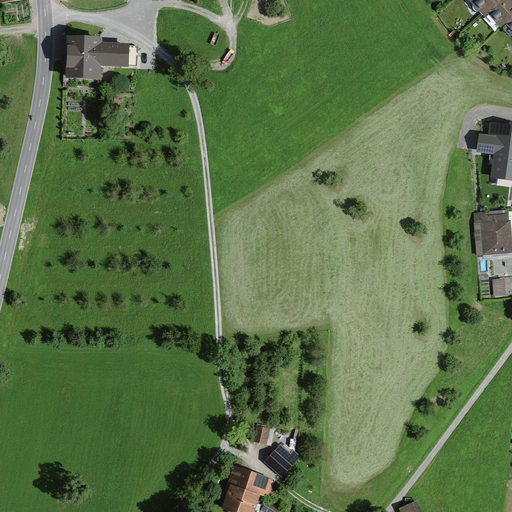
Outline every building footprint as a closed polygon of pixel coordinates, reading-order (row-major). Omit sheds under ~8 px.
[(494,5),(500,0),(472,0),(471,1),(485,17),(488,14),(496,7),(494,5)] [(502,28),(506,25),(511,19),(511,16),(511,15),(511,1),(510,0),(500,0),(494,5),(496,7),(488,14),(502,28)] [(101,41),(71,41),(72,80),(102,79),(102,65),(130,65),(130,44),(101,45),(101,41)] [(511,129),(493,127),(492,139),(484,138),(483,150),(499,151),(496,178),(511,179),(511,129)] [(508,215),(480,217),(483,255),(511,253),(508,215)] [(505,281),(495,282),(496,296),(506,295),(505,281)] [(257,425),(255,442),(261,443),(263,426),(257,425)] [(269,446),(274,429),(265,427),(260,443),(269,446)] [(295,462),(280,448),(266,464),(281,477),(295,462)] [(272,482),(235,470),(230,485),(235,486),(227,508),(237,511),(254,511),(260,495),(266,497),(272,482)]
